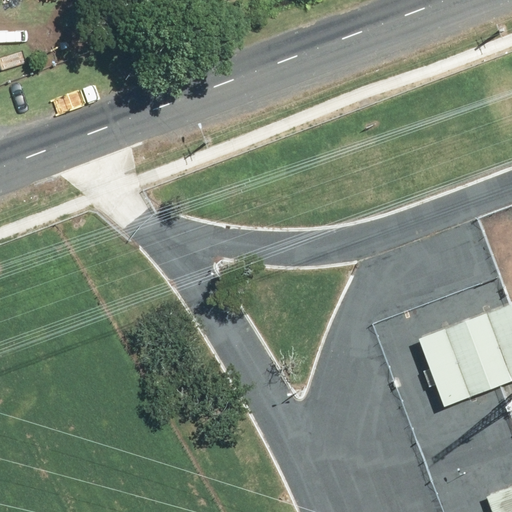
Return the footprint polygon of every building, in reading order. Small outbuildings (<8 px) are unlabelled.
[(469,230),(453,235),(468,278),(484,272),(469,230)] [(371,264),(376,278),(416,264),(411,250),(371,264)] [(379,290),(384,305),(428,289),(423,274),(379,290)] [(511,308),(511,306),(421,339),(446,407),(499,387),(511,382),(511,308)] [(511,511),(511,489),(489,498),(494,511),(511,511)]
